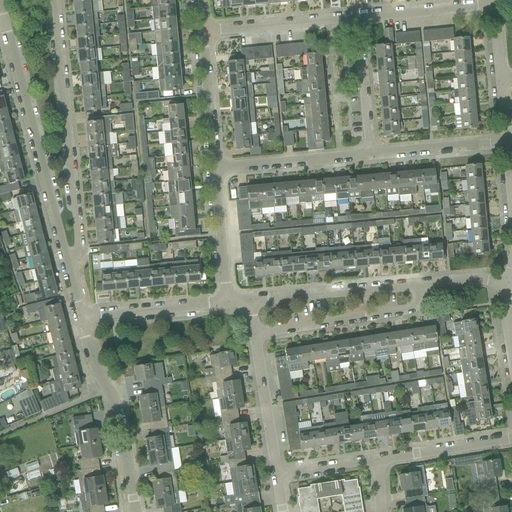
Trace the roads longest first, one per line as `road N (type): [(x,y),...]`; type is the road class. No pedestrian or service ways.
road 1 (residential): [(54,0),(78,239),(63,261)]
road 2 (residential): [(63,261),(0,7)]
road 3 (residential): [(135,511),(110,395),(79,317)]
road 4 (residential): [(255,334),(404,314),(417,302),(418,286)]
road 5 (residential): [(250,300),(418,286)]
road 6 (residential): [(203,32),(357,16)]
road 7 (residential): [(214,168),(368,154)]
road 8 (residential): [(79,317),(227,302)]
road 9 (residential): [(276,474),(255,334)]
road 10 (residential): [(368,154),(357,16)]
road 11 (residential): [(368,154),(506,143)]
road 12 (residential): [(214,168),(203,32)]
road 13 (residential): [(357,16),(492,0)]
road 14 (residential): [(227,302),(214,168)]
road 15 (unclassified): [(379,459),(511,437)]
